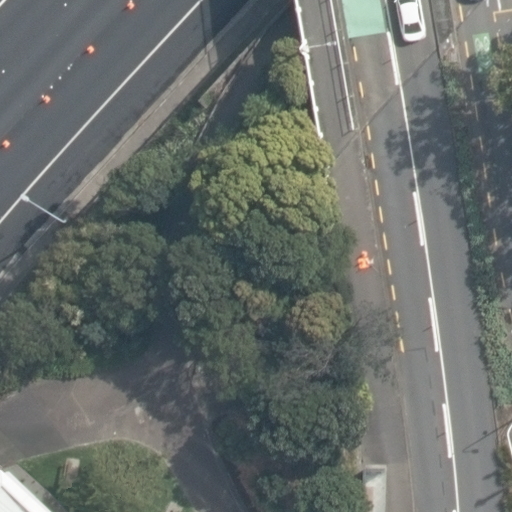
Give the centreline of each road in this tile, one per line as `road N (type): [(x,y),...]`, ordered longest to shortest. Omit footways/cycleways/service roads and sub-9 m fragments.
road 1 (secondary): [(482,511),(409,0)]
road 2 (secondary): [(486,0),(511,153)]
